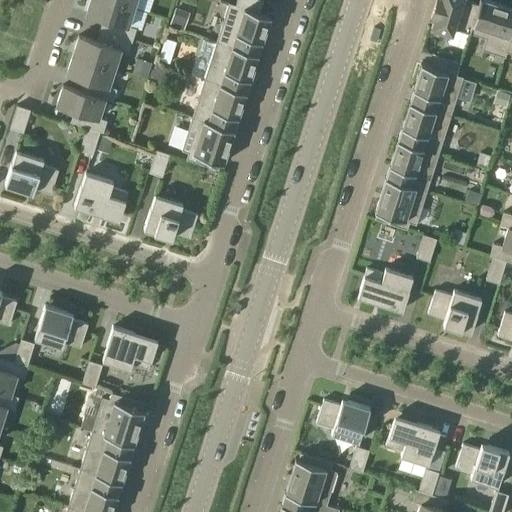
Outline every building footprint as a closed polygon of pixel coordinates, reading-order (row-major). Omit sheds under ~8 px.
[(128,25),(134,7),(111,0),(89,0),(86,13),(103,18),(100,29),(132,40),(136,28),(128,25)] [(259,13),(260,12),(263,0),(236,0),(235,4),(235,5),(259,13)] [(470,34),(480,0),(479,0),(478,4),(466,0),(435,0),(430,17),(434,18),(431,27),(451,34),(453,28),(470,34)] [(480,0),(470,34),(470,33),(486,38),(482,49),(504,57),(511,32),(511,8),(486,0),(480,0)] [(229,2),(216,41),(258,54),(270,16),(260,12),(259,13),(235,5),(235,4),(229,2)] [(183,30),(189,12),(175,8),(169,25),(183,30)] [(129,52),(132,40),(100,29),(96,41),(78,35),(72,54),(114,67),(120,49),(129,52)] [(246,92),(258,54),(216,41),(204,79),(246,92)] [(169,63),(173,53),(161,50),(158,60),(169,63)] [(108,86),(114,67),(72,54),(66,73),(84,79),(80,90),(104,98),(113,101),(117,88),(108,86)] [(436,55),(432,67),(456,75),(456,74),(456,75),(460,62),(436,55)] [(413,88),(409,102),(451,115),(463,77),(456,75),(456,74),(456,75),(432,67),(421,63),(421,65),(422,65),(414,89),(413,88)] [(162,84),(167,68),(154,64),(149,80),(162,84)] [(234,130),(246,92),(204,79),(192,116),(234,130)] [(104,98),(80,90),(63,85),(56,104),(74,110),(70,122),(87,127),(100,131),(103,132),(107,120),(98,117),(104,98)] [(507,105),(511,93),(498,89),(494,101),(507,105)] [(401,126),(397,140),(439,153),(451,115),(409,102),(409,103),(402,126),(401,126)] [(23,132),(30,109),(17,105),(10,128),(23,132)] [(223,163),(234,130),(192,116),(181,150),(188,152),(186,159),(218,169),(220,162),(223,163)] [(100,131),(87,127),(79,150),(93,154),(100,131)] [(107,153),(112,139),(99,135),(94,149),(107,153)] [(439,153),(397,140),(390,164),(389,164),(389,165),(386,177),(385,177),(427,191),(439,153)] [(162,176),(169,153),(156,149),(149,172),(162,176)] [(32,193),(34,188),(51,193),(58,169),(42,164),(43,159),(16,150),(12,163),(11,163),(4,184),(26,191),(32,193)] [(487,167),(491,156),(479,152),(476,164),(487,167)] [(119,220),(120,215),(128,192),(111,186),(113,181),(86,172),(81,186),(80,186),(74,206),(119,220)] [(385,178),(382,190),(375,210),(374,211),(377,212),(375,218),(407,229),(409,222),(416,224),(427,191),(385,177),(385,178)] [(476,206),(480,194),(467,190),(464,202),(476,206)] [(171,237),(173,232),(190,237),(197,214),(181,208),(182,203),(155,194),(150,208),(143,228),(171,237)] [(511,213),(511,214),(503,212),(499,224),(508,227),(508,226),(511,227),(511,213)] [(511,227),(508,226),(508,227),(502,245),(493,243),(489,255),(506,260),(511,262),(511,227)] [(462,244),(466,233),(454,230),(451,241),(462,244)] [(423,234),(416,257),(429,261),(437,238),(423,234)] [(506,260),(493,256),(486,279),(499,283),(506,260)] [(357,296),(380,303),(402,310),(409,290),(408,290),(412,276),(385,267),(383,272),(367,267),(357,296)] [(0,294),(2,290),(0,289),(0,321),(9,324),(17,301),(0,295),(0,294)] [(443,323),(449,325),(470,332),(477,312),(477,311),(481,298),(453,289),(452,294),(435,289),(427,313),(444,318),(443,323)] [(73,313),(67,311),(45,304),(38,324),(39,325),(34,338),(62,347),(64,342),(80,347),(88,323),(71,318),(73,313)] [(511,313),(505,311),(497,335),(511,339),(511,313)] [(157,340),(134,332),(113,325),(106,346),(107,346),(102,360),(130,369),(131,363),(148,369),(157,340)] [(13,361),(27,365),(34,342),(21,338),(13,361)] [(0,390),(10,394),(16,375),(24,378),(28,366),(27,365),(13,361),(0,356),(0,357),(2,358),(0,364),(0,390)] [(102,364),(89,360),(82,382),(95,387),(102,364)] [(0,424),(0,425),(6,406),(14,409),(18,396),(10,394),(0,390),(0,424)] [(102,396),(92,430),(133,443),(137,431),(143,411),(144,411),(144,410),(141,409),(144,402),(111,392),(109,399),(102,396)] [(342,399),(340,404),(323,399),(316,422),(332,427),(331,433),(358,442),(363,428),(370,407),(342,399)] [(433,450),(434,447),(439,430),(395,415),(393,421),(385,444),(402,450),(400,455),(428,464),(432,450),(433,450)] [(121,481),(133,443),(92,430),(80,468),(121,481)] [(481,443),(479,448),(462,443),(455,467),(472,472),(470,477),(497,486),(502,472),(509,452),(481,443)] [(349,468),(362,472),(369,449),(356,445),(349,468)] [(285,491),(284,492),(326,506),(326,505),(337,471),(330,469),(332,462),(300,452),(298,459),(295,458),(295,459),(296,459),(289,479),(285,491)] [(418,490),(431,494),(439,471),(425,467),(418,490)] [(87,511),(111,511),(121,481),(80,468),(68,506),(87,511)] [(448,511),(438,508),(441,498),(447,500),(448,499),(431,494),(418,490),(415,489),(411,501),(420,504),(417,511),(448,511)] [(495,489),(487,511),(502,511),(508,494),(495,489)] [(337,511),(338,508),(326,505),(326,506),(284,492),(285,493),(281,504),(280,505),(281,505),(278,511),(337,511)]
